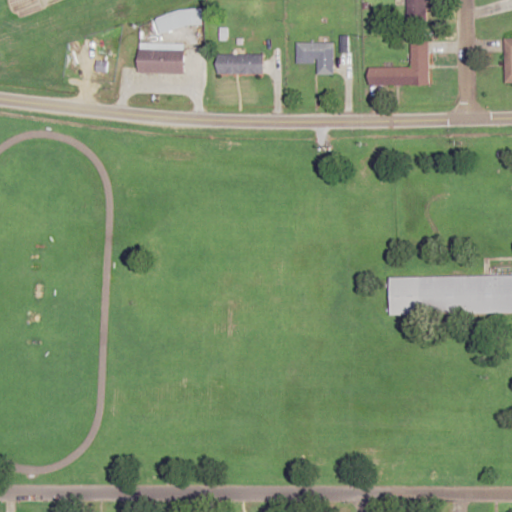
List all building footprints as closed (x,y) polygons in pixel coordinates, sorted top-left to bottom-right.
[(428,0),(408,0),(409,26),(429,26),(428,0)] [(204,12),(160,12),(160,28),(204,28),(204,12)] [(371,85),(431,85),(431,40),(413,40),(413,68),(371,68),(371,85)] [(335,42),(297,42),(297,63),(319,63),(319,74),(335,74),(335,42)] [(186,44),(141,44),(141,73),(186,73),(186,44)] [(219,74),(265,74),(265,55),(219,55),(219,74)] [(511,313),(511,274),(391,276),(392,314),(511,313)]
